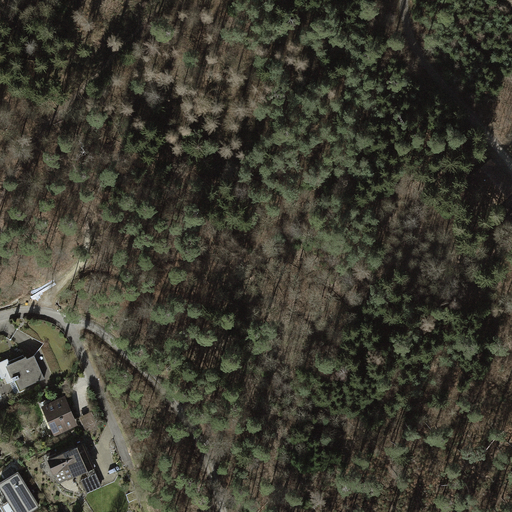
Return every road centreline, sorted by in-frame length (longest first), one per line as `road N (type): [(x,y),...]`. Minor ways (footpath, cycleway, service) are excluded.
road 1 (track): [(221,511),(180,409),(95,324),(61,321)]
road 2 (residential): [(0,318),(41,312),(61,321),(134,468)]
road 3 (track): [(405,0),(421,60),(511,167)]
